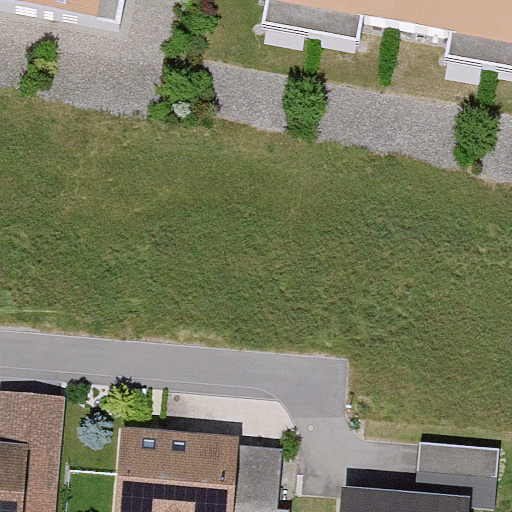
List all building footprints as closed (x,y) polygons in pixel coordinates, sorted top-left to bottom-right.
[(0,0),(0,11),(109,31),(114,0),(0,0)] [(511,0),(266,0),(261,28),(511,73),(511,0)] [(64,399),(0,393),(0,511),(18,511),(20,493),(56,496),(64,399)] [(229,446),(117,437),(111,511),(272,511),(276,462),(229,458),(229,446)] [(413,500),(337,495),(335,511),(455,511),(456,510),(489,511),(491,511),(495,453),(417,448),(413,500)]
